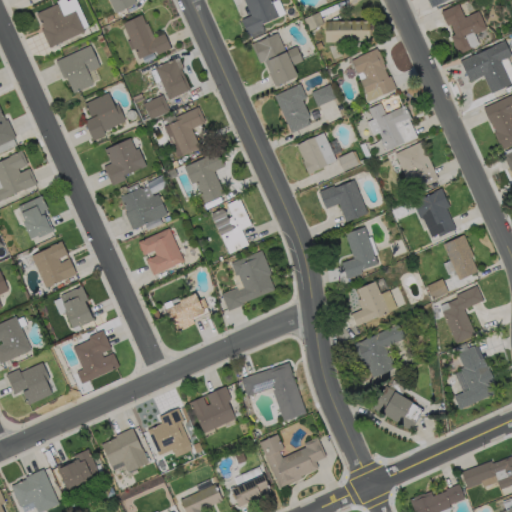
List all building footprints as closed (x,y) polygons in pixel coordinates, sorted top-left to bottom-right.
[(55,0),(62,15),(74,9),(82,27),(86,25),(74,0),(66,0),(65,0),(55,0)] [(134,0),(136,3),(115,13),(109,0),(134,0)] [(263,28),(248,35),(241,20),(251,15),(244,0),(271,0),(279,16),(261,24),(263,28)] [(58,4),(64,16),(75,11),(85,31),(51,46),(52,47),(50,48),(42,30),(44,29),(37,13),(58,4)] [(458,4),(464,17),(478,11),(486,28),(468,37),(473,47),(458,54),(452,42),(453,41),(451,36),(455,34),(450,24),(447,25),(441,12),(458,4)] [(324,23),(309,30),(304,18),(319,12),(324,23)] [(115,20),(107,24),(104,18),(112,14),(115,20)] [(142,15),(146,24),(147,23),(154,38),(164,33),(171,48),(157,55),(155,51),(139,59),(134,49),(131,50),(127,41),(130,40),(122,23),(142,15)] [(369,42),(325,42),(325,22),(369,21),(369,42)] [(277,33),(286,51),(296,46),(302,61),(292,65),(297,76),(275,86),(269,73),(270,72),(264,61),(260,63),(252,45),(277,33)] [(500,60),(511,84),(491,93),(483,76),(470,82),(460,61),(504,40),(511,55),(500,60)] [(324,48),(318,51),(315,43),(321,41),(324,48)] [(88,72),(93,84),(74,93),(67,77),(64,78),(56,61),(90,45),(100,67),(88,72)] [(384,69),(388,77),(390,76),(396,89),(383,95),(379,87),(365,93),(360,80),(365,78),(363,71),(357,74),(351,60),(358,57),(377,48),(386,68),(384,69)] [(174,58),(179,69),(181,68),(190,89),(169,99),(155,68),(174,58)] [(311,124),(291,133),(274,95),(300,83),(307,98),(302,100),(310,117),(308,118),(311,124)] [(336,98),(317,106),(311,92),(330,84),(336,98)] [(108,92),(114,106),(118,104),(125,121),(104,131),(105,134),(93,140),(84,121),(97,115),(97,114),(91,116),(85,103),(108,92)] [(170,111),(150,119),(143,103),(162,95),(170,111)] [(511,95),(511,145),(502,150),(494,132),(496,131),(491,122),(490,123),(483,108),(511,95)] [(381,103),(386,114),(405,105),(411,118),(396,126),(404,142),(386,150),(385,147),(384,147),(380,140),(382,139),(379,133),(373,135),(367,121),(373,119),(368,109),(381,103)] [(200,147),(181,156),(181,155),(177,156),(164,127),(177,120),(176,117),(198,107),(205,122),(191,129),(200,147)] [(0,108),(6,121),(7,120),(15,137),(0,144),(0,108)] [(135,119),(131,120),(128,119),(126,116),(127,112),(131,110),(135,111),(137,115),(135,119)] [(314,172),(309,174),(303,161),(304,161),(297,145),(323,133),(336,161),(314,171),(314,172)] [(130,138),(135,150),(138,148),(146,166),(141,169),(140,167),(123,175),(126,180),(112,186),(104,167),(111,163),(105,149),(130,138)] [(421,141),(438,178),(422,186),(417,177),(408,182),(395,154),(421,141)] [(371,157),(367,159),(360,145),(364,143),(371,157)] [(27,164),(17,169),(20,173),(30,169),(37,184),(24,190),(24,189),(6,197),(7,198),(0,200),(0,188),(2,187),(0,183),(0,161),(9,157),(9,156),(21,150),(27,164)] [(214,171),(224,194),(205,203),(195,182),(192,184),(184,167),(204,158),(204,156),(217,150),(224,166),(214,171)] [(358,164),(344,171),(338,158),(352,151),(358,164)] [(511,164),(510,160),(506,162),(503,155),(511,151),(511,164)] [(178,165),(172,168),(170,163),(176,160),(178,165)] [(178,176),(169,180),(166,172),(174,168),(178,176)] [(354,180),(367,213),(345,221),(338,203),(326,208),(319,191),(334,186),(334,188),(354,180)] [(141,187),(146,199),(158,194),(167,215),(132,230),(125,213),(127,212),(120,196),(141,187)] [(446,208),(456,229),(439,237),(438,234),(432,237),(423,217),(420,218),(412,202),(441,188),(450,207),(446,208)] [(44,210),(52,228),(52,227),(54,231),(39,237),(38,235),(31,239),(23,222),(25,221),(18,206),(42,195),(48,208),(44,210)] [(239,198),(251,225),(241,229),(248,245),(230,254),(221,235),(218,233),(218,229),(215,226),(215,222),(211,219),(212,213),(222,209),(226,212),(226,216),(229,219),(232,216),(227,204),(239,198)] [(362,274),(347,279),(342,263),(354,259),(345,234),(365,227),(377,263),(361,269),(362,274)] [(169,228),(184,261),(153,275),(146,260),(156,255),(154,251),(144,255),(138,242),(169,228)] [(478,271),(459,280),(443,244),(464,235),(473,256),(471,257),(478,271)] [(61,241),(76,273),(46,288),(31,256),(50,247),(49,246),(61,241)] [(262,250),(271,274),(269,275),(274,290),(243,303),(244,305),(228,311),(221,294),(237,288),(238,290),(244,288),(238,275),(236,276),(231,263),(262,250)] [(0,294),(0,304),(2,308),(0,308),(0,271),(8,290),(0,294)] [(448,292),(433,300),(426,286),(442,279),(448,292)] [(388,312),(357,326),(351,314),(362,309),(358,300),(361,299),(356,289),(375,281),(388,312)] [(84,301),(92,318),(93,317),(94,320),(80,326),(79,325),(72,328),(65,312),(66,311),(62,303),(63,303),(60,296),(82,286),(88,300),(84,301)] [(475,334),(456,343),(442,312),(450,308),(448,303),(457,299),(456,296),(476,286),(483,300),(464,309),(475,334)] [(379,293),(386,310),(395,307),(388,290),(379,293)] [(195,293),(198,301),(204,299),(208,307),(203,309),(204,312),(190,319),(191,321),(187,323),(189,326),(176,332),(166,309),(180,302),(179,300),(195,293)] [(0,323),(16,316),(31,350),(0,364),(0,344),(3,343),(1,339),(0,339),(0,323)] [(394,368),(371,378),(356,343),(398,324),(404,339),(385,347),(394,368)] [(101,353),(103,358),(113,353),(119,367),(81,384),(76,372),(83,369),(73,347),(90,340),(88,337),(103,330),(111,349),(101,353)] [(473,346),(479,360),(483,358),(494,380),(493,381),(494,385),(491,386),(494,393),(460,409),(454,396),(469,389),(460,369),(464,367),(457,353),(473,346)] [(288,362),(306,413),(283,421),(272,388),(247,396),(241,379),(288,362)] [(41,363),(49,379),(46,381),(52,394),(29,405),(22,392),(28,389),(28,387),(15,394),(6,375),(18,369),(20,373),(41,363)] [(228,402),(235,418),(203,433),(195,414),(194,414),(188,403),(202,396),(207,406),(211,404),(207,395),(225,386),(231,399),(228,400),(229,402),(228,402)] [(415,423),(411,431),(372,408),(385,386),(413,402),(404,416),(415,423)] [(190,445),(192,449),(175,457),(172,449),(159,455),(147,430),(162,423),(159,417),(178,408),(184,421),(180,422),(190,444),(190,445)] [(132,428),(142,449),(149,462),(127,472),(122,461),(111,466),(101,444),(116,437),(115,435),(132,428)] [(279,451),(282,458),(305,447),(304,443),(317,437),(326,457),(315,462),(318,468),(301,476),(302,478),(279,488),(259,443),(277,434),(284,449),(279,451)] [(88,449),(98,471),(90,475),(91,479),(67,490),(56,466),(69,460),(71,463),(74,462),(73,461),(76,460),(74,456),(88,449)] [(246,461),(238,464),(235,455),(243,452),(246,461)] [(511,456),(511,458),(511,485),(500,490),(497,482),(483,487),(481,484),(468,489),(461,472),(491,461),(492,464),(511,456)] [(43,469),(59,504),(42,511),(37,511),(33,502),(21,507),(11,486),(26,479),(25,477),(43,469)] [(262,497),(239,507),(231,489),(263,475),(270,490),(261,494),(262,497)] [(200,511),(185,511),(180,500),(215,484),(222,500),(200,510),(200,511)] [(458,484),(464,499),(449,504),(451,508),(439,511),(414,511),(410,500),(431,491),(433,496),(446,491),(446,489),(458,484)] [(511,511),(501,511),(511,507),(511,501),(511,498),(511,497),(511,511)]
